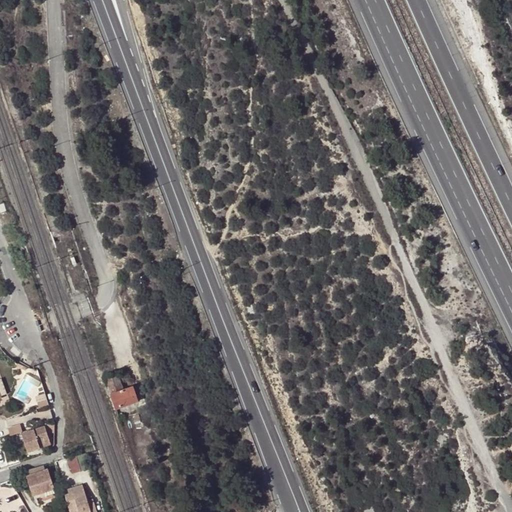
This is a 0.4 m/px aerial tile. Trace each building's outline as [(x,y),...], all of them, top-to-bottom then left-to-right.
[(117,373),(105,377),(116,408),(137,401),(132,386),(123,390),(117,373)] [(52,422),(44,425),(47,434),(53,432),(52,422)] [(7,429),(10,436),(21,432),(22,432),(20,425),(7,429)] [(50,444),(47,434),(44,425),(32,429),(22,432),(21,432),(27,451),(50,444)] [(76,456),(81,471),(89,468),(84,453),(76,456)] [(66,459),(71,474),(81,471),(76,456),(66,459)] [(26,476),(32,495),(43,492),(44,496),(55,492),(47,469),(26,476)] [(90,511),(87,500),(82,484),(71,487),(72,491),(68,492),(64,493),(70,511),(90,511)] [(92,498),(87,500),(90,511),(95,510),(92,498)]
